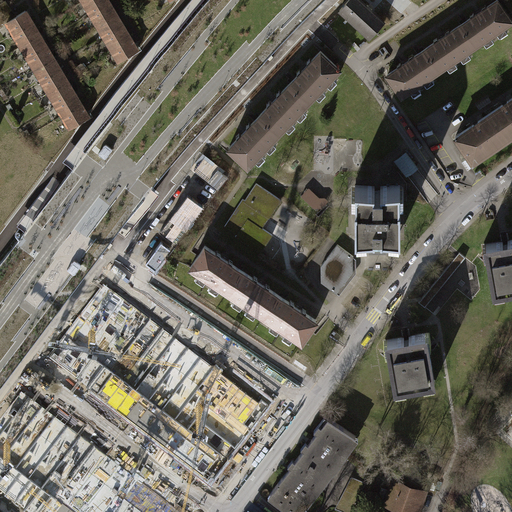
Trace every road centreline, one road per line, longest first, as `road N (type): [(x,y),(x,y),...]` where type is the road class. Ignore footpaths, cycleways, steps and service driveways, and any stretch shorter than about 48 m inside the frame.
road 1 (residential): [(226,511),(433,240),(511,175)]
road 2 (motorway): [(238,0),(0,302)]
road 3 (motorway): [(128,178),(305,0)]
road 4 (motorway): [(128,178),(276,0)]
road 5 (motorway): [(0,347),(128,178)]
